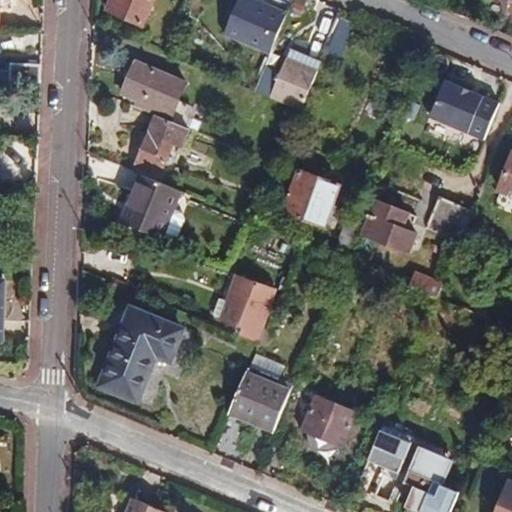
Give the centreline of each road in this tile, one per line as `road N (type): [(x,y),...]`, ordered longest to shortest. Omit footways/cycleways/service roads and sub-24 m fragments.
road 1 (residential): [(69,0),(52,408)]
road 2 (residential): [(52,408),(298,511)]
road 3 (residential): [(511,59),(370,0)]
